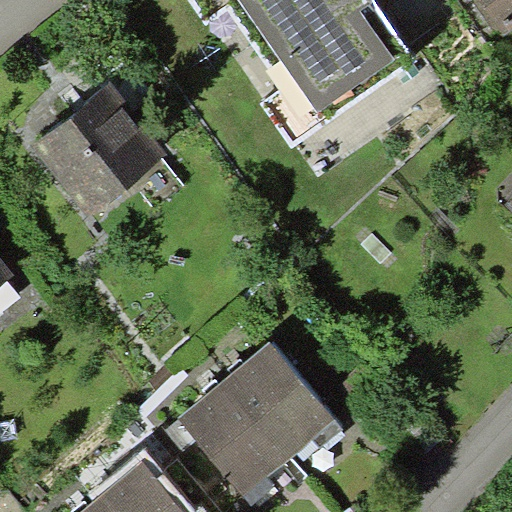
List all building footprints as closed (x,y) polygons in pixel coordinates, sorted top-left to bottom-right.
[(417,61),(374,0),(189,0),(207,25),(229,11),(283,88),(261,104),(292,148),(417,61)] [(511,0),(482,0),(505,33),(511,27),(511,0)] [(33,146),(88,217),(168,154),(111,81),(33,146)] [(0,286),(15,276),(0,257),(0,286)] [(225,379),(290,458),(313,439),(336,420),(271,341),(225,379)] [(290,458),(225,379),(178,417),(245,496),(267,477),(290,458)] [(321,448),(344,429),(336,420),(313,439),(321,448)] [(94,501),(102,511),(184,511),(141,461),(94,501)] [(275,486),(267,477),(245,496),(253,505),(275,486)] [(102,511),(94,501),(81,511),(102,511)]
